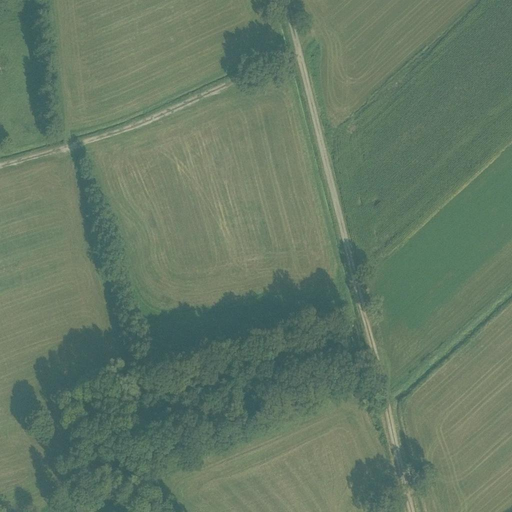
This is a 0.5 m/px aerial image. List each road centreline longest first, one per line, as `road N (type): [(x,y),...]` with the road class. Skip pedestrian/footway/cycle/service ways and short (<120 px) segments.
road 1 (track): [(417,511),(283,0)]
road 2 (track): [(297,52),(139,128),(0,168)]
